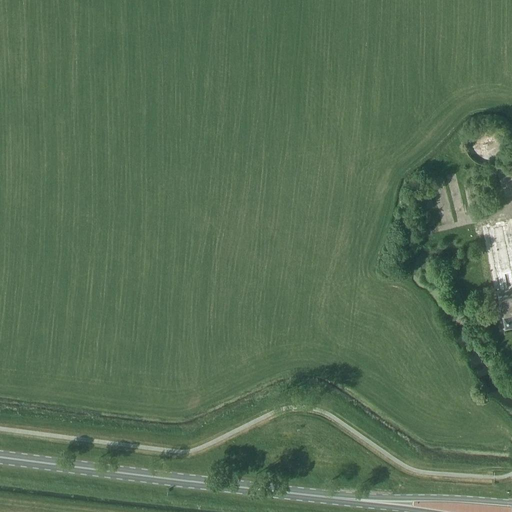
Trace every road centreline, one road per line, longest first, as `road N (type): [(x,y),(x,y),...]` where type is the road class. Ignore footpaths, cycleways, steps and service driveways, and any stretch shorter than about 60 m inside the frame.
road 1 (primary): [(0,457),(362,500)]
road 2 (primary): [(511,502),(362,500)]
